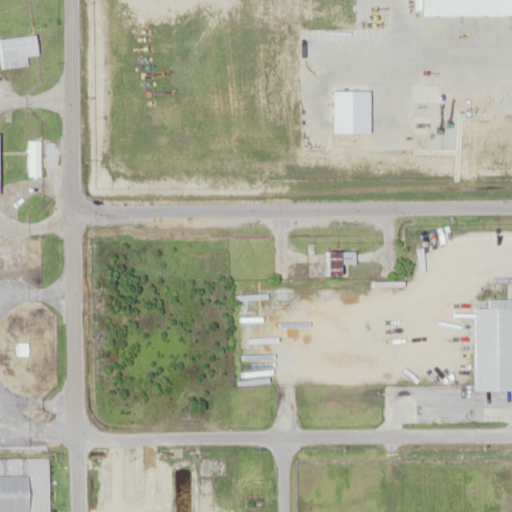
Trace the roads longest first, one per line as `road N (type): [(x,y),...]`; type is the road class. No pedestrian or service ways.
road 1 (residential): [(78,511),(74,0)]
road 2 (residential): [(511,205),(74,212)]
road 3 (residential): [(511,434),(77,438)]
road 4 (residential): [(284,511),(281,209)]
